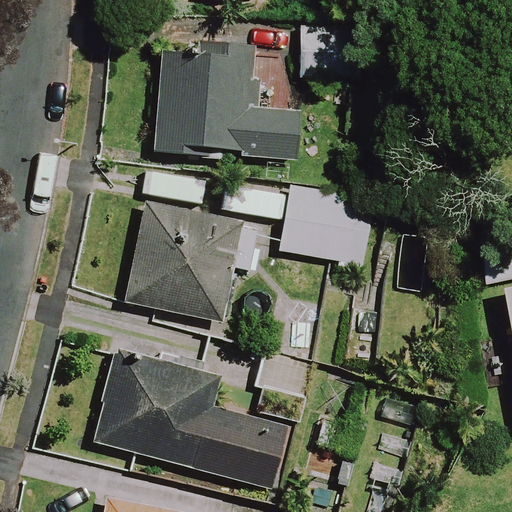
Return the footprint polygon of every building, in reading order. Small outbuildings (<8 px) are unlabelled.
[(235,42),(137,32),(127,143),(224,152),(235,42)] [(277,257),(336,265),(335,274),(357,277),(359,268),(368,202),(286,190),(277,257)] [(214,207),(123,191),(105,297),(196,313),(214,207)] [(511,283),(511,230),(471,239),(481,289),(511,283)] [(511,293),(492,298),(511,392),(511,293)] [(194,366),(88,340),(64,434),(170,460),(194,366)] [(309,375),(260,363),(253,391),(301,404),(309,375)] [(178,511),(181,493),(85,476),(78,511),(178,511)]
